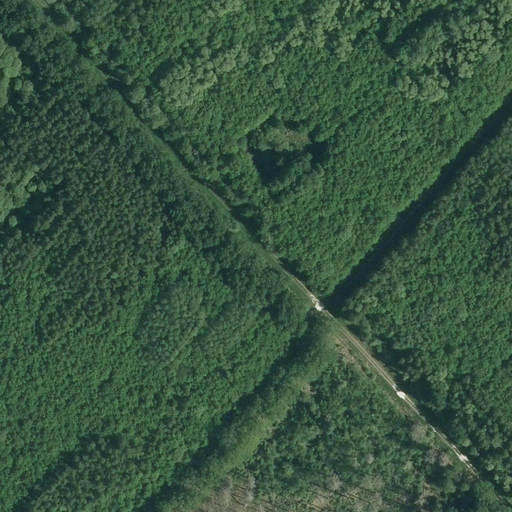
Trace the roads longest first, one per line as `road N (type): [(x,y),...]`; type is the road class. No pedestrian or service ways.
road 1 (track): [(510,511),(39,0)]
road 2 (track): [(319,303),(511,86)]
